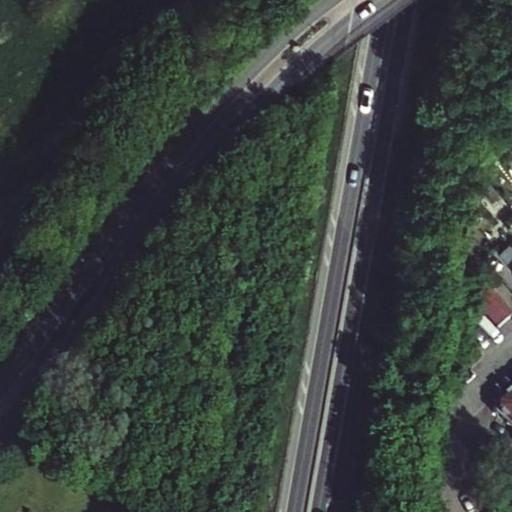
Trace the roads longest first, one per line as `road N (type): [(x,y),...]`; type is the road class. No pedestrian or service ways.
road 1 (tertiary): [(0,436),(243,119),(368,0)]
road 2 (trunk): [(319,511),(408,0)]
road 3 (trunk): [(384,0),(296,511)]
road 4 (tertiary): [(325,0),(231,90),(0,391)]
road 5 (residential): [(461,511),(449,498),(462,398),(511,355)]
